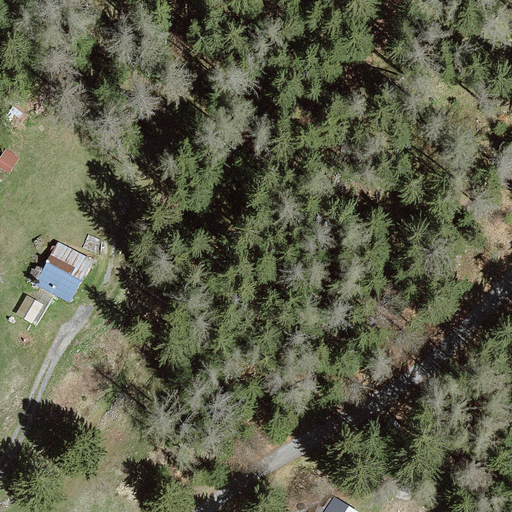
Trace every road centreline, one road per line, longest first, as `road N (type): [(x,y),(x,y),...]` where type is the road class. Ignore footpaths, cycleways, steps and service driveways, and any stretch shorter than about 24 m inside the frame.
road 1 (unclassified): [(511,266),(422,352),(209,511)]
road 2 (track): [(0,466),(59,355),(120,271)]
